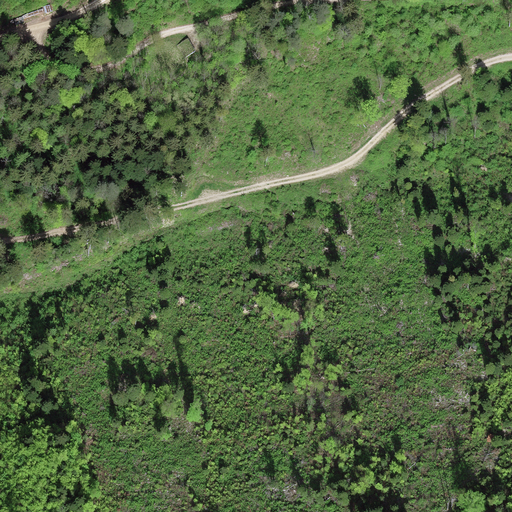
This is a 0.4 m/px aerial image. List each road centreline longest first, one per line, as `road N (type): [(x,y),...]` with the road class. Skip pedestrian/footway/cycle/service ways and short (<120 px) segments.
road 1 (track): [(511,55),(468,71),(324,172),(0,239)]
road 2 (track): [(336,0),(288,3),(160,35),(107,66),(76,71),(55,66),(33,30)]
